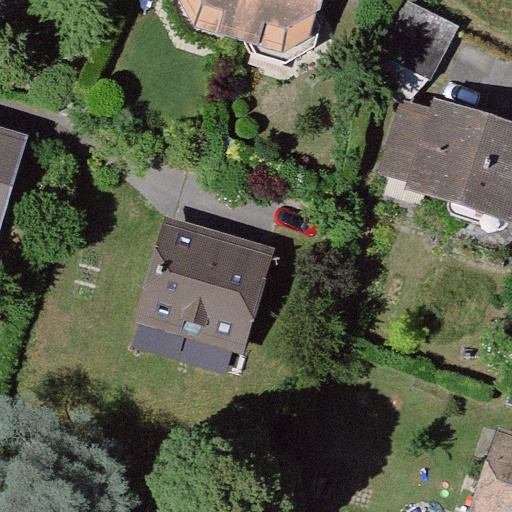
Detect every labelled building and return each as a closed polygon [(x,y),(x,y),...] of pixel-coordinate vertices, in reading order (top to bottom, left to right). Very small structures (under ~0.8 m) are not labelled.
[(344,0),(200,0),(192,29),(324,69),(344,0)] [(435,62),(450,32),(416,16),(402,46),(435,62)] [(445,123),(409,110),(388,168),(428,183),(422,200),(511,233),(511,124),(453,103),(445,123)] [(35,158),(0,146),(0,240),(7,243),(35,158)] [(173,225),(142,324),(248,357),(279,259),(173,225)] [(511,511),(511,437),(509,436),(478,511),(511,511)]
